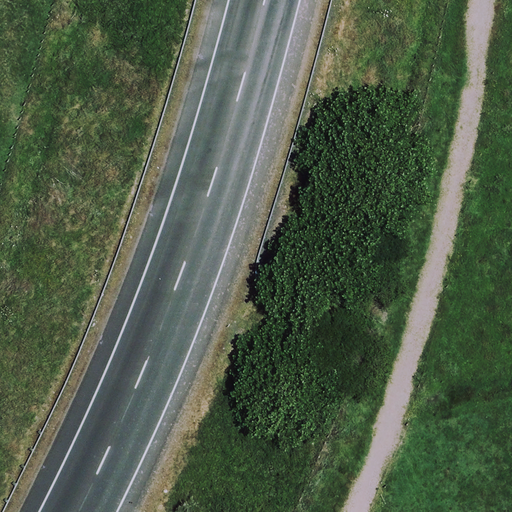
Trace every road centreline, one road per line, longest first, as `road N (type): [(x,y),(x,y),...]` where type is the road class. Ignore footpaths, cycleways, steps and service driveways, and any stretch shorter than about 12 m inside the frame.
road 1 (unclassified): [(254,0),(148,349),(70,511)]
road 2 (track): [(484,0),(382,439),(342,511)]
